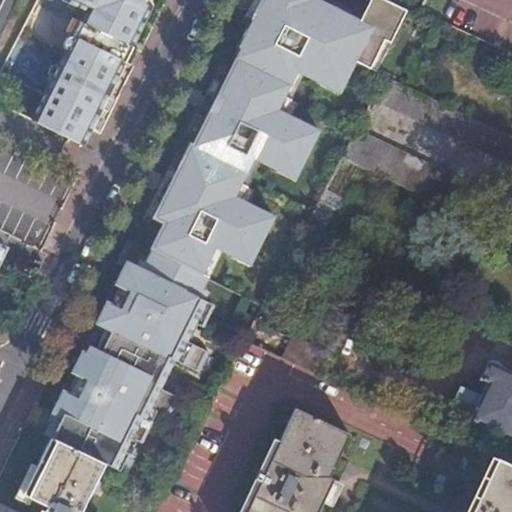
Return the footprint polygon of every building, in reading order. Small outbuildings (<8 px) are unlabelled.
[(83,21),(135,48),(156,5),(154,0),(69,0),(69,1),(88,11),(83,21)] [(318,0),(260,0),(236,47),(237,47),(232,56),(236,59),(231,69),(226,67),(192,130),(197,132),(192,143),(186,140),(146,216),(157,222),(144,246),(154,251),(196,272),(210,244),(234,257),(237,251),(255,260),(277,218),(244,201),(252,186),(243,182),(256,159),(280,171),(283,164),(300,174),(323,132),(286,113),(294,100),(287,96),(300,72),(313,78),(316,72),(330,79),(327,85),(343,95),(360,64),(374,70),(406,10),(386,0),(370,0),(360,21),(318,0)] [(76,34),(129,60),(135,48),(83,21),(76,34)] [(35,118),(87,145),(129,60),(76,34),(75,37),(70,34),(67,39),(67,43),(70,49),(35,118)] [(511,137),(404,86),(386,77),(374,99),(511,165),(511,137)] [(486,191),(357,130),(343,158),(359,165),(473,218),(486,191)] [(343,158),(324,194),(301,238),(318,245),(359,165),(343,158)] [(210,279),(154,251),(147,265),(141,262),(138,270),(128,265),(119,287),(122,290),(113,307),(108,304),(83,357),(177,405),(180,399),(162,391),(165,385),(160,383),(167,370),(172,371),(176,361),(202,374),(211,354),(186,342),(194,324),(205,329),(215,307),(206,302),(210,294),(204,292),(210,279)] [(246,341),(312,372),(321,353),(256,322),(246,341)] [(177,405),(83,357),(74,375),(78,378),(69,396),(64,394),(50,424),(60,430),(55,441),(108,466),(128,475),(138,454),(136,449),(136,447),(138,442),(144,444),(154,424),(148,420),(152,411),(170,420),(177,405)] [(511,441),(511,373),(490,363),(482,381),(488,384),(482,397),(464,389),(453,413),(511,441)] [(349,437),(296,410),(265,475),(258,472),(254,481),(261,484),(247,511),(320,511),(327,498),(335,481),(330,477),(349,437)] [(85,511),(108,466),(55,441),(53,440),(25,496),(50,508),(48,511),(43,511),(42,511),(85,511)] [(511,511),(511,467),(497,460),(482,491),(472,511),(511,511)]
